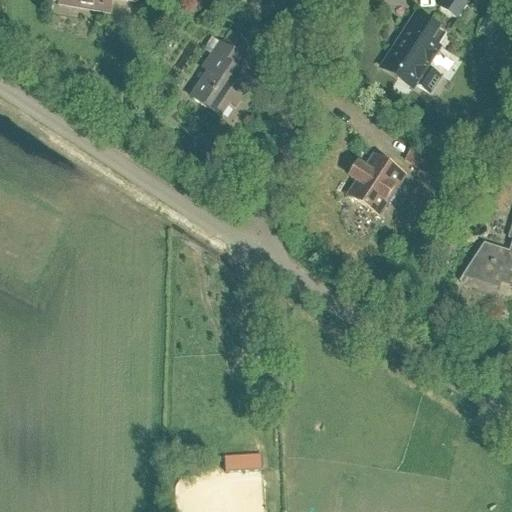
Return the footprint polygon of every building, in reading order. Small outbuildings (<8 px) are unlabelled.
[(61,0),(60,8),(110,17),(113,1),(138,5),(138,0),(61,0)] [(458,22),(472,2),(468,0),(445,0),(439,9),(458,22)] [(413,93),(417,88),(430,96),(442,78),(428,70),(441,49),(435,45),(442,33),(414,16),(379,71),(413,93)] [(209,74),(191,101),(220,120),(230,106),(236,110),(254,83),(242,75),(249,64),(246,62),(222,46),(219,44),(218,44),(210,57),(202,69),(209,74)] [(446,189),(455,175),(414,149),(405,163),(446,189)] [(374,160),(366,171),(356,187),(348,198),(377,217),(402,178),(374,160)] [(511,227),(508,240),(511,240),(511,244),(509,254),(484,246),(462,281),(498,292),(500,286),(511,289),(511,227)] [(226,474),(262,473),(261,458),(261,457),(225,459),(226,474)]
